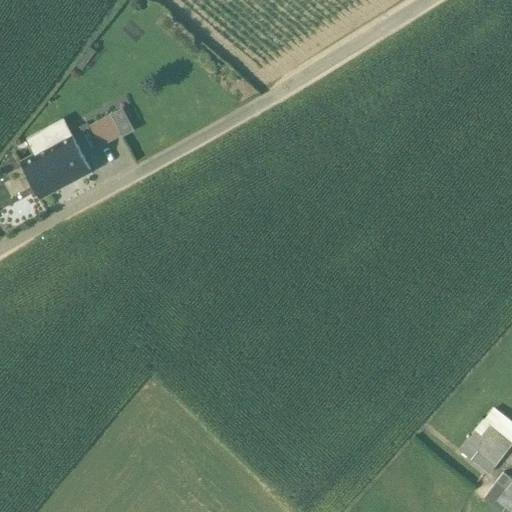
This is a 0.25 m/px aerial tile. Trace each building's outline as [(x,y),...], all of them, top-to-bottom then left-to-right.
[(99,141),(109,153),(123,143),(113,130),(99,141)] [(43,200),(86,176),(68,144),(25,168),(43,200)] [(505,453),(511,443),(511,440),(492,425),(483,436),(488,439),(505,453)] [(477,431),(464,447),(475,455),(479,451),(488,439),(483,436),(477,431)] [(505,453),(488,439),(479,451),(481,453),(496,464),(505,453)] [(496,464),(481,453),(475,461),(489,473),(496,464)] [(511,484),(511,478),(503,471),(482,497),(499,511),(500,511),(507,504),(501,499),(511,484)] [(511,484),(501,499),(507,504),(511,507),(511,484)]
